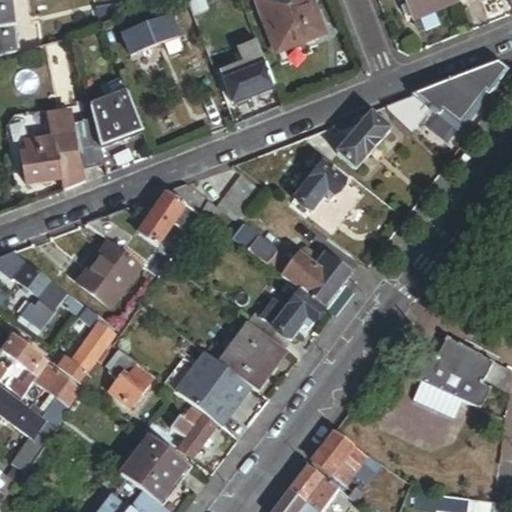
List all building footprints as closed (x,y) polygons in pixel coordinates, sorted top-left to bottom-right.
[(0,0),(0,30),(15,29),(11,0),(0,0)] [(320,36),(305,0),(255,0),(250,2),(271,55),(320,36)] [(447,6),(444,0),(403,0),(412,21),(447,6)] [(91,14),(96,28),(129,16),(126,4),(108,8),(108,7),(92,10),(92,13),(91,14)] [(176,42),(168,21),(118,39),(126,60),(176,42)] [(0,57),(18,53),(15,29),(0,30),(0,57)] [(233,52),(238,64),(247,61),(247,59),(257,55),(253,44),(233,52)] [(262,67),(257,55),(247,59),(247,61),(251,71),(262,67)] [(218,78),(214,80),(216,85),(251,71),(247,61),(238,64),(216,73),(218,78)] [(251,71),(216,85),(219,94),(224,92),(229,104),(270,88),(262,67),(251,71)] [(488,72),(502,82),(508,74),(500,67),(488,72)] [(487,71),(448,86),(480,111),(502,82),(488,72),(487,71)] [(121,86),(117,76),(99,83),(104,93),(121,86)] [(104,93),(86,100),(91,120),(98,149),(139,134),(121,86),(104,93)] [(373,118),(371,116),(337,129),(348,139),(351,143),(373,118)] [(392,134),(373,118),(351,143),(345,150),(338,158),(356,174),(392,134)] [(102,166),(98,149),(91,120),(68,128),(75,174),(102,166)] [(65,139),(54,140),(60,182),(71,180),(65,139)] [(351,143),(348,139),(342,146),(345,150),(351,143)] [(60,182),(54,140),(22,145),(24,157),(20,157),(24,187),(60,182)] [(324,165),(322,167),(319,172),(294,202),(312,216),(323,203),(328,197),(334,201),(347,184),(324,165)] [(269,195),(246,177),(237,187),(261,206),(269,195)] [(212,204),(189,187),(169,195),(187,208),(201,219),(202,217),(211,205),(212,204)] [(252,216),(261,206),(237,187),(229,198),(252,216)] [(187,208),(169,195),(138,237),(156,249),(173,227),(187,208)] [(329,207),(334,201),(328,197),(323,203),(329,207)] [(252,216),(229,198),(221,209),(244,227),(252,216)] [(231,220),(211,205),(202,217),(221,232),(231,220)] [(201,219),(187,208),(173,227),(188,237),(201,219)] [(87,228),(110,245),(122,253),(132,240),(105,221),(87,228)] [(247,253),(267,269),(276,257),(279,254),(259,239),(247,253)] [(112,311),(143,269),(140,267),(141,266),(122,253),(110,245),(79,287),(112,311)] [(300,256),(323,274),(329,265),(307,248),(300,256)] [(28,265),(14,255),(0,260),(0,273),(13,284),(15,282),(28,265)] [(291,268),(282,280),(301,294),(305,297),(323,274),(300,256),(291,268)] [(276,257),(267,269),(282,280),(291,268),(276,257)] [(305,297),(325,313),(353,277),(333,261),(329,265),(323,274),(305,297)] [(56,286),(28,265),(15,282),(43,303),(56,286)] [(55,312),(63,301),(68,295),(56,286),(43,303),(55,312)] [(313,328),(325,313),(305,297),(301,294),(283,318),(273,331),(292,344),(303,330),(307,324),(313,328)] [(67,304),(72,298),(68,295),(63,301),(67,304)] [(91,327),(97,318),(86,309),(79,319),(91,327)] [(273,331),(283,318),(272,310),(263,323),(273,331)] [(255,317),(248,326),(267,340),(273,331),(263,323),(255,317)] [(309,334),(313,328),(307,324),(303,330),(309,334)] [(267,340),(248,326),(224,357),(218,366),(251,391),(254,393),(285,354),(267,340)] [(97,362),(107,347),(114,337),(100,327),(72,366),(86,376),(97,362)] [(267,340),(285,354),(292,344),(273,331),(267,340)] [(14,338),(9,334),(6,339),(10,343),(14,338)] [(31,376),(43,359),(14,338),(10,343),(2,354),(31,376)] [(511,373),(449,340),(438,360),(436,361),(429,357),(417,380),(424,384),(416,402),(459,422),(467,404),(469,404),(484,410),(493,391),(484,386),(485,383),(511,396),(511,373)] [(102,366),(113,350),(107,347),(97,362),(102,366)] [(218,366),(224,357),(210,347),(204,355),(207,358),(218,366)] [(142,376),(145,373),(119,354),(114,361),(116,363),(118,360),(136,373),(137,372),(142,376)] [(54,368),(80,386),(86,376),(72,366),(61,358),(54,368)] [(218,366),(207,358),(178,397),(221,430),(234,413),(230,410),(236,402),(240,405),(251,391),(218,366)] [(47,367),(50,364),(43,359),(31,376),(32,376),(38,380),(47,367)] [(124,388),(136,373),(118,360),(116,363),(107,375),(124,388)] [(2,364),(0,367),(0,383),(1,384),(10,369),(2,364)] [(83,393),(47,367),(38,380),(34,385),(70,411),(83,393)] [(137,372),(136,373),(124,388),(115,400),(132,413),(153,384),(142,376),(137,372)] [(24,388),(30,392),(34,385),(38,380),(32,376),(24,388)] [(21,385),(14,394),(23,401),(30,392),(24,388),(21,385)] [(38,437),(46,425),(0,389),(0,417),(29,440),(34,443),(38,437)] [(173,431),(188,443),(181,453),(194,463),(203,451),(208,455),(214,447),(209,443),(218,432),(193,413),(186,422),(182,419),(173,431)] [(57,433),(65,420),(58,415),(52,424),(54,425),(52,429),(57,433)] [(48,445),(57,433),(52,429),(46,425),(38,437),(48,445)] [(176,444),(152,426),(148,431),(172,449),(176,444)] [(370,459),(338,434),(315,463),(328,473),(347,488),(357,477),(370,459)] [(26,478),(48,445),(38,437),(34,443),(29,440),(11,468),(17,472),(26,478)] [(189,470),(150,440),(120,480),(138,494),(159,510),(189,470)] [(368,486),(382,468),(370,459),(357,477),(368,486)] [(324,479),(328,473),(315,463),(311,468),(324,479)] [(324,479),(311,468),(292,493),(315,511),(327,511),(342,493),(324,479)] [(19,489),(26,478),(17,472),(10,482),(18,488),(19,489)] [(9,499),(18,488),(10,482),(7,479),(0,489),(0,492),(4,496),(9,499)] [(356,492),(351,499),(358,504),(363,498),(356,492)] [(315,511),(292,493),(277,511),(315,511)] [(416,508),(437,511),(439,496),(418,493),(416,508)] [(162,511),(159,510),(138,494),(126,511),(113,501),(104,511),(162,511)] [(0,502),(0,511),(9,499),(4,496),(0,502)] [(470,511),(471,502),(439,496),(437,511),(470,511)]
